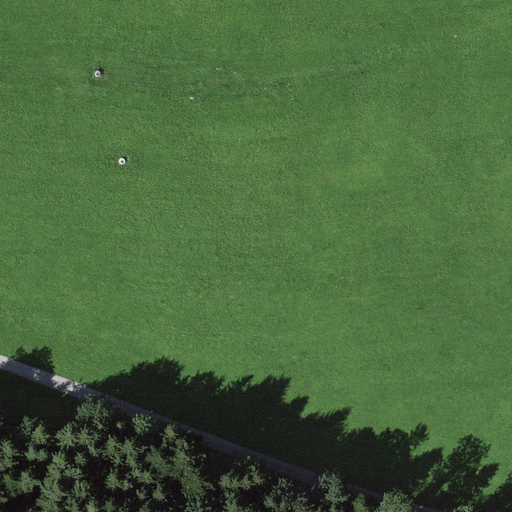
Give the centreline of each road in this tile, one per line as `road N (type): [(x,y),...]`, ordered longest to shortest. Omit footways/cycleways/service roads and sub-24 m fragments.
road 1 (track): [(0,363),(302,481),(427,511)]
road 2 (track): [(138,418),(0,419)]
